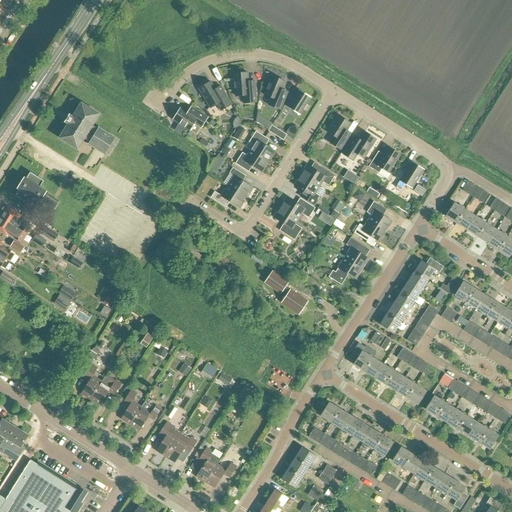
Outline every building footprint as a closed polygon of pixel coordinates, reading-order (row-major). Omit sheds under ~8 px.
[(248,82),(247,73),(234,74),(234,82),(233,82),(234,89),(235,88),(236,96),(243,96),(244,103),(256,102),(254,82),(248,82)] [(272,98),(269,105),(280,110),(287,92),(282,90),(285,82),(272,76),(264,95),(272,98)] [(220,86),(215,89),(210,82),(199,89),(210,108),(217,104),(221,111),(231,105),(220,86)] [(304,110),(307,105),(306,104),(310,98),(299,90),(288,107),(299,115),(303,110),(304,110)] [(99,113),(81,102),(73,116),(70,114),(65,122),(68,124),(59,138),(78,149),(85,137),(90,140),(88,143),(105,154),(115,137),(99,127),(97,129),(92,126),(95,121),(95,120),(99,113)] [(180,108),(173,120),(178,123),(185,127),(190,130),(196,134),(200,128),(201,128),(207,118),(194,110),(190,107),(187,112),(180,108)] [(350,123),(339,116),(334,122),(333,122),(330,127),(331,128),(328,133),(334,137),(330,144),(340,150),(351,134),(345,131),(350,123)] [(283,140),(287,135),(272,126),(268,131),(283,140)] [(237,132),(233,138),(238,141),(242,135),(237,132)] [(250,151),(267,162),(271,157),(272,157),(275,152),(265,146),(269,140),(256,132),(249,142),(254,145),(250,151)] [(357,154),(364,159),(376,140),(364,132),(360,140),(354,136),(343,154),(353,161),(357,154)] [(202,139),(199,143),(205,147),(208,143),(202,139)] [(227,156),(230,149),(225,146),(221,153),(227,156)] [(388,173),(400,155),(388,147),(381,158),(376,155),(369,167),(379,173),(382,169),(388,173)] [(264,167),(267,162),(250,151),(247,156),(242,153),(235,164),(248,172),(252,166),(262,173),(266,167),(264,167)] [(218,157),(214,162),(220,166),(223,160),(218,157)] [(419,177),(423,170),(412,162),(405,174),(399,170),(390,184),(401,191),(405,184),(412,188),(416,182),(417,183),(420,177),(419,177)] [(302,176),(319,187),(322,182),(328,186),(335,176),(314,163),(311,168),(307,165),(304,170),(305,171),(302,176)] [(228,186),(245,197),(248,192),(249,193),(253,188),(242,181),(246,176),(233,168),(229,173),(234,176),(228,186)] [(346,175),(358,182),(363,175),(351,168),(346,175)] [(19,189),(15,196),(26,203),(30,196),(39,201),(40,201),(54,210),(59,202),(45,192),(39,188),(44,181),(41,179),(30,173),(29,173),(25,180),(24,179),(18,188),(19,189)] [(315,193),(319,187),(302,176),(298,181),(297,180),(294,185),(304,192),(301,197),(314,205),(320,196),(315,193)] [(472,197),(478,188),(474,185),(468,195),(472,197)] [(242,202),(245,197),(228,186),(221,196),(215,192),(211,198),(226,207),(229,202),(240,208),(243,203),(242,202)] [(478,188),(472,197),(482,203),(488,194),(478,188)] [(281,208),(298,219),(302,214),(308,218),(315,208),(300,199),(297,204),(286,197),(283,202),(284,203),(281,208)] [(342,211),(348,202),(341,198),(335,207),(342,211)] [(493,211),(499,201),(495,198),(489,208),(493,211)] [(499,201),(493,211),(503,217),(509,207),(499,201)] [(368,221),(385,232),(392,222),(383,216),(387,210),(374,202),(367,212),(371,215),(368,221)] [(456,223),(464,210),(453,203),(445,217),(456,223)] [(14,226),(25,233),(30,226),(18,218),(21,215),(7,206),(0,217),(14,226)] [(295,224),(298,219),(281,208),(278,213),(277,212),(273,218),(284,224),(279,231),(294,240),(302,229),(295,224)] [(466,230),(475,217),(464,210),(456,223),(466,230)] [(336,219),(340,214),(335,211),(332,216),(336,219)] [(14,226),(0,217),(0,232),(7,237),(9,233),(21,240),(25,233),(14,226)] [(475,217),(466,230),(477,237),(485,223),(475,217)] [(379,242),(385,232),(368,221),(364,227),(359,224),(354,233),(367,241),(370,236),(376,240),(379,242)] [(487,244),(496,230),(485,223),(477,237),(487,244)] [(54,242),(58,236),(44,227),(40,233),(54,242)] [(498,251),(507,237),(496,230),(487,244),(498,251)] [(42,248),(46,241),(36,235),(32,242),(42,248)] [(511,240),(507,237),(498,251),(509,257),(511,252),(511,240)] [(368,259),(359,253),(364,246),(351,238),(346,245),(351,248),(345,258),(362,269),(368,259)] [(0,255),(10,261),(14,254),(1,246),(3,243),(0,240),(0,255)] [(25,256),(28,251),(14,242),(11,246),(25,256)] [(0,265),(5,268),(10,261),(0,255),(0,265)] [(79,270),(83,264),(72,257),(69,263),(79,270)] [(285,267),(291,262),(288,258),(282,262),(285,267)] [(355,279),(362,269),(345,258),(338,268),(335,272),(333,271),(329,277),(341,285),(348,274),(355,279)] [(414,271),(427,280),(434,270),(439,273),(443,267),(429,258),(425,264),(421,261),(414,271)] [(407,282),(421,291),(427,280),(414,271),(407,282)] [(0,281),(10,288),(15,280),(3,272),(0,276),(0,281)] [(291,291),(285,287),(288,283),(272,272),(266,282),(287,297),(283,303),(298,314),(306,302),(291,291)] [(414,301),(421,291),(407,282),(400,293),(414,301)] [(465,302),(473,288),(462,282),(454,295),(465,302)] [(452,290),(446,287),(442,285),(440,289),(449,295),(452,290)] [(72,303),(77,296),(63,287),(59,294),(72,303)] [(475,309),(484,295),(473,288),(465,302),(475,309)] [(439,303),(445,294),(440,292),(434,301),(439,303)] [(407,312),(414,301),(400,293),(393,303),(407,312)] [(60,295),(54,304),(66,312),(72,303),(60,295)] [(486,315),(495,302),(484,295),(475,309),(486,315)] [(495,302),(486,315),(497,322),(505,308),(495,302)] [(400,323),(407,312),(393,303),(387,314),(400,323)] [(429,306),(427,310),(436,316),(438,312),(429,306)] [(450,323),(456,314),(447,307),(441,317),(450,323)] [(508,329),(511,321),(511,312),(505,308),(497,322),(508,329)] [(427,310),(420,321),(429,326),(436,316),(427,310)] [(393,333),(400,323),(387,314),(380,325),(393,333)] [(465,327),(468,322),(459,316),(456,321),(465,327)] [(420,321),(413,331),(422,337),(429,326),(420,321)] [(474,337),(479,328),(468,322),(465,327),(463,330),(474,337)] [(484,343),(489,335),(479,328),(474,337),(484,343)] [(422,337),(413,331),(407,341),(416,347),(422,337)] [(373,343),(378,346),(384,336),(379,333),(373,343)] [(147,334),(142,341),(148,345),(153,338),(147,334)] [(495,350),(500,341),(489,335),(484,343),(495,350)] [(76,346),(81,338),(77,336),(72,343),(76,346)] [(380,347),(384,350),(390,341),(386,338),(380,347)] [(500,341),(495,350),(506,356),(511,348),(500,341)] [(364,371),(373,358),(362,351),(364,347),(358,344),(350,357),(355,361),(353,364),(364,371)] [(163,358),(166,351),(161,349),(158,355),(163,358)] [(396,358),(400,361),(406,351),(402,349),(396,358)] [(400,361),(411,368),(417,358),(406,351),(400,361)] [(375,378),(383,364),(373,358),(364,371),(375,378)] [(421,374),(423,372),(426,367),(427,365),(417,358),(411,368),(421,374)] [(90,400),(102,382),(92,376),(97,369),(88,363),(81,374),(90,380),(81,394),(90,400)] [(207,364),(203,370),(213,377),(217,371),(207,364)] [(383,364),(375,378),(385,385),(394,371),(383,364)] [(186,376),(191,369),(184,365),(179,372),(186,376)] [(426,367),(423,372),(431,377),(435,372),(426,367)] [(396,391),(405,378),(394,371),(385,385),(396,391)] [(451,393),(457,382),(444,374),(438,382),(448,388),(447,390),(451,393)] [(106,375),(102,382),(90,400),(99,406),(109,392),(114,395),(121,384),(116,381),(115,381),(106,375)] [(231,381),(221,375),(218,380),(227,387),(231,381)] [(405,378),(396,391),(407,398),(416,384),(405,378)] [(457,382),(451,393),(461,400),(468,389),(457,382)] [(416,384),(407,398),(418,405),(427,391),(416,384)] [(468,389),(461,400),(472,406),(479,396),(468,389)] [(130,425),(141,407),(132,402),(137,394),(131,390),(124,401),(130,405),(121,419),(130,425)] [(436,416),(445,402),(434,396),(425,409),(436,416)] [(479,396),(472,406),(483,413),(489,403),(479,396)] [(144,402),(141,407),(130,425),(139,431),(148,417),(154,421),(161,409),(155,406),(154,408),(144,402)] [(331,422),(340,409),(328,402),(320,415),(331,422)] [(447,423),(455,409),(445,402),(436,416),(447,423)] [(489,403),(483,413),(494,420),(500,410),(489,403)] [(171,406),(165,414),(171,418),(177,409),(171,406)] [(342,429),(350,415),(340,409),(331,422),(342,429)] [(455,409),(447,423),(458,430),(466,416),(455,409)] [(500,410),(494,420),(502,425),(509,415),(500,410)] [(352,436),(361,422),(350,415),(342,429),(352,436)] [(468,436),(477,423),(466,416),(458,430),(468,436)] [(13,435),(17,429),(2,420),(0,422),(0,446),(5,438),(9,432),(13,435)] [(177,439),(181,433),(172,427),(172,426),(166,422),(159,433),(165,437),(156,451),(165,457),(177,439)] [(361,422),(352,436),(363,442),(372,429),(361,422)] [(479,443),(488,429),(477,423),(468,436),(479,443)] [(306,433),(308,429),(301,425),(299,429),(306,433)] [(318,443),(324,434),(315,428),(309,438),(318,443)] [(0,453),(2,454),(5,449),(12,452),(19,457),(24,448),(21,446),(27,436),(17,429),(13,435),(9,432),(5,438),(0,446),(0,453)] [(374,449),(382,436),(372,429),(363,442),(374,449)] [(488,429),(479,443),(490,450),(499,436),(488,429)] [(177,439),(165,457),(175,463),(184,449),(190,453),(196,442),(191,438),(190,439),(181,433),(177,439)] [(324,434),(318,443),(329,450),(335,440),(324,434)] [(382,436),(374,449),(385,456),(393,442),(382,436)] [(340,456),(346,447),(335,440),(329,450),(340,456)] [(216,465),(220,460),(210,454),(212,452),(206,448),(205,450),(200,446),(194,455),(197,457),(190,468),(198,473),(196,477),(205,483),(216,465)] [(351,463),(356,454),(346,447),(340,456),(351,463)] [(403,467),(412,454),(400,447),(392,460),(403,467)] [(295,458),(309,467),(315,456),(302,448),(295,458)] [(361,470),(367,460),(356,454),(351,463),(361,470)] [(414,474),(422,460),(412,454),(403,467),(414,474)] [(302,477),(309,467),(295,458),(288,469),(302,477)] [(0,494),(0,511),(71,511),(78,502),(79,502),(85,494),(30,459),(5,498),(0,494)] [(216,465),(205,483),(214,489),(223,474),(229,478),(236,467),(230,463),(226,471),(217,465),(220,460),(216,465)] [(367,460),(361,470),(371,476),(377,466),(367,460)] [(424,481),(433,467),(422,460),(414,474),(424,481)] [(321,474),(330,480),(336,471),(327,465),(321,474)] [(433,467),(424,481),(435,487),(444,474),(433,467)] [(295,488),(302,477),(288,469),(282,480),(295,488)] [(381,482),(390,487),(395,479),(387,473),(381,482)] [(328,485),(330,480),(321,474),(318,479),(328,485)] [(446,494),(455,480),(444,474),(435,487),(446,494)] [(395,479),(390,487),(395,490),(400,481),(395,479)] [(455,480),(446,494),(457,501),(454,505),(460,510),(469,496),(463,492),(465,487),(455,480)] [(311,490),(320,496),(323,491),(314,485),(311,490)] [(413,502),(418,493),(408,486),(402,495),(413,502)] [(268,500),(281,509),(284,504),(296,511),(299,511),(303,507),(275,490),(268,500)] [(418,493),(413,502),(423,508),(429,499),(418,493)] [(466,505),(470,508),(475,500),(471,497),(466,505)] [(486,511),(500,511),(499,511),(502,505),(490,498),(486,504),(490,506),(486,511)] [(429,511),(435,511),(439,506),(429,499),(423,508),(429,511)] [(278,511),(281,509),(268,500),(262,510),(264,511),(278,511)] [(306,503),(300,511),(309,511),(312,507),(306,503)]
